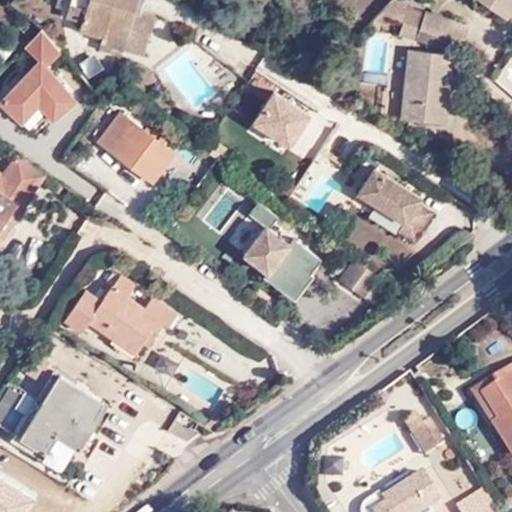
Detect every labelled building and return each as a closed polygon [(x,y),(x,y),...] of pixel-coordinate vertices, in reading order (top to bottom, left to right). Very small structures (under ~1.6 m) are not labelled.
[(82,29),(105,36),(107,28),(130,34),(127,48),(148,53),(158,12),(144,8),(145,0),(72,0),(70,12),(84,17),(82,29)] [(397,0),(395,0),(387,10),(376,23),(386,27),(390,18),(421,28),(417,43),(444,51),(445,45),(459,50),(467,26),(428,13),(427,15),(404,6),(397,0)] [(511,0),(473,0),(506,23),(511,13),(511,0)] [(50,58),(63,48),(44,25),(23,41),(37,59),(0,88),(0,92),(33,135),(81,97),(50,58)] [(107,28),(105,36),(103,42),(127,48),(130,34),(107,28)] [(340,52),(348,45),(336,33),(327,41),(340,52)] [(453,57),(413,52),(405,119),(445,124),(453,57)] [(253,119),(294,139),(313,102),(271,82),(253,119)] [(173,155),(120,117),(99,146),(152,184),(173,155)] [(2,165),(0,163),(0,239),(9,226),(15,231),(39,199),(37,196),(51,177),(22,154),(7,173),(1,168),(2,165)] [(419,199),(372,170),(357,195),(401,224),(396,233),(410,242),(428,215),(415,205),(419,199)] [(296,232),(277,216),(260,238),(279,253),(270,263),(265,258),(256,272),(287,295),(291,290),(297,295),(311,277),(306,274),(316,261),(290,240),(296,232)] [(340,272),(374,299),(388,281),(355,254),(340,272)] [(170,328),(178,316),(156,299),(146,310),(127,298),(136,286),(121,275),(101,300),(87,289),(65,319),(81,332),(90,321),(133,353),(147,334),(152,338),(166,324),(170,328)] [(176,375),(185,358),(165,347),(155,363),(176,375)] [(511,362),(489,376),(493,382),(481,390),(496,413),(488,418),(511,449),(511,448),(511,362)] [(15,436),(57,463),(73,439),(83,445),(104,414),(94,408),(103,395),(61,367),(15,436)] [(400,419),(407,431),(420,423),(412,411),(400,419)] [(420,423),(407,431),(422,453),(440,441),(427,419),(420,423)] [(411,511),(437,496),(418,468),(381,490),(385,496),(369,507),(371,511),(411,511)] [(459,503),(464,511),(501,511),(485,486),(459,503)]
